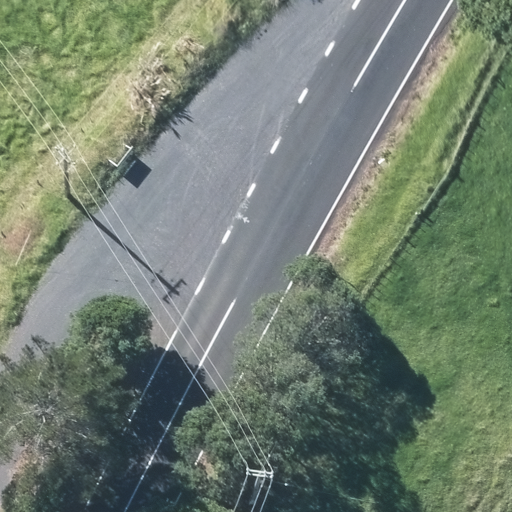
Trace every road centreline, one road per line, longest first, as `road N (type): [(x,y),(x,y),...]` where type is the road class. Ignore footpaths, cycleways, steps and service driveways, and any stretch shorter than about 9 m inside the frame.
road 1 (unclassified): [(301,173),(201,116),(58,331),(0,443)]
road 2 (tertiary): [(301,173),(115,511)]
road 3 (tertiary): [(406,0),(301,173)]
